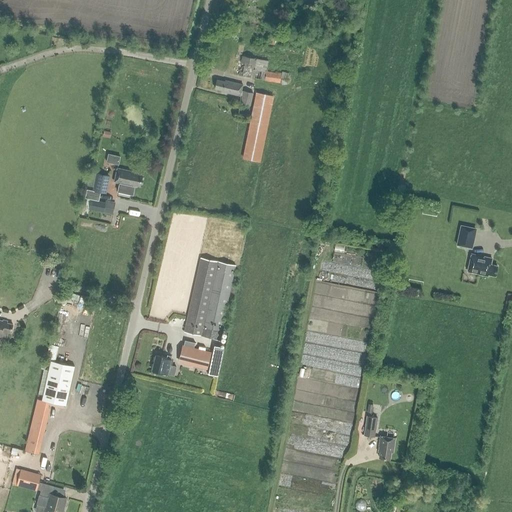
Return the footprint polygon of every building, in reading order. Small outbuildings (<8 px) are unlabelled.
[(280,83),(282,74),(267,71),(268,61),(242,56),(239,76),(280,83)] [(223,92),(242,96),(240,103),(250,106),(253,94),(241,91),(243,85),(225,81),(225,82),(217,80),(215,89),(223,91),(223,92)] [(273,96),(257,93),(244,159),(260,162),(273,96)] [(119,164),(120,155),(108,153),(107,162),(119,164)] [(131,193),(129,200),(130,200),(133,185),(140,186),(143,175),(138,174),(138,173),(117,169),(115,182),(120,183),(118,192),(119,191),(131,193)] [(91,171),(87,185),(93,187),(96,173),(95,172),(91,171)] [(106,194),(110,176),(96,173),(92,191),(106,194)] [(89,210),(103,212),(106,200),(91,198),(89,210)] [(457,245),(471,248),(475,229),(461,226),(457,245)] [(345,246),(335,244),(334,251),(344,253),(345,246)] [(495,276),(497,266),(491,265),(492,259),(471,254),(468,272),(488,276),(488,275),(495,276)] [(235,266),(218,262),(201,258),(184,332),(201,336),(220,341),(222,332),(221,332),(235,266)] [(0,344),(1,345),(3,336),(7,337),(8,332),(11,333),(13,324),(7,323),(8,321),(0,319),(0,344)] [(207,368),(210,353),(194,349),(195,343),(185,340),(183,346),(179,361),(207,368)] [(356,363),(364,363),(365,349),(368,349),(369,341),(362,341),(361,352),(356,351),(356,363)] [(55,359),(58,346),(52,345),(49,357),(55,359)] [(172,359),(156,355),(152,371),(174,376),(176,367),(171,365),(172,359)] [(51,361),(42,400),(66,405),(75,366),(51,361)] [(294,402),(290,443),(294,443),(295,429),(297,429),(298,423),(306,424),(307,412),(316,413),(317,404),(294,402)] [(347,416),(344,430),(351,432),(354,422),(349,421),(350,417),(347,416)] [(378,417),(367,416),(364,436),(375,437),(378,417)] [(42,424),(32,422),(25,451),(35,453),(42,424)] [(378,451),(380,451),(379,457),(389,459),(391,452),(402,454),(405,436),(394,434),(394,438),(380,436),(378,451)] [(15,485),(37,491),(41,474),(20,469),(15,485)] [(62,511),(66,498),(52,494),(54,487),(43,484),(40,496),(39,495),(37,504),(47,507),(45,511),(62,511)]
